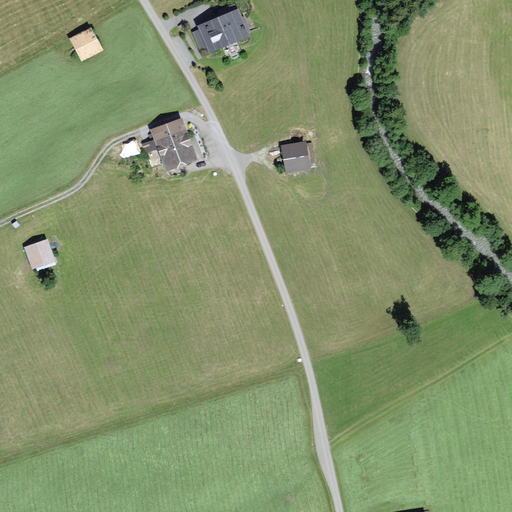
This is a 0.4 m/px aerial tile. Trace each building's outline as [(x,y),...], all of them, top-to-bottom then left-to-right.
[(234,4),(218,11),(221,18),(200,27),(209,48),(246,33),(234,4)] [(99,48),(90,31),(71,41),(80,58),(99,48)] [(185,129),(182,121),(152,132),(155,139),(152,140),(154,147),(158,145),(165,166),(191,157),(181,130),(185,129)] [(280,163),(282,171),(315,164),(311,142),(303,144),(303,141),(281,145),(284,162),(280,163)] [(43,238),(28,244),(37,270),(53,264),(43,238)]
